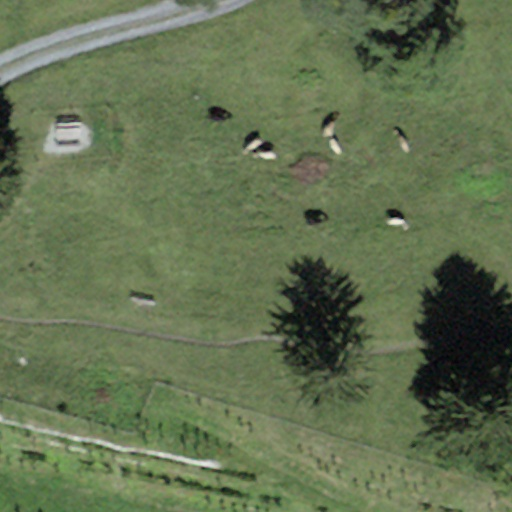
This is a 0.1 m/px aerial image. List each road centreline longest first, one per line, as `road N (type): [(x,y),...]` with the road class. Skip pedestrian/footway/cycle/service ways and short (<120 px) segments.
road 1 (track): [(0,72),(216,0)]
road 2 (track): [(145,511),(0,483)]
